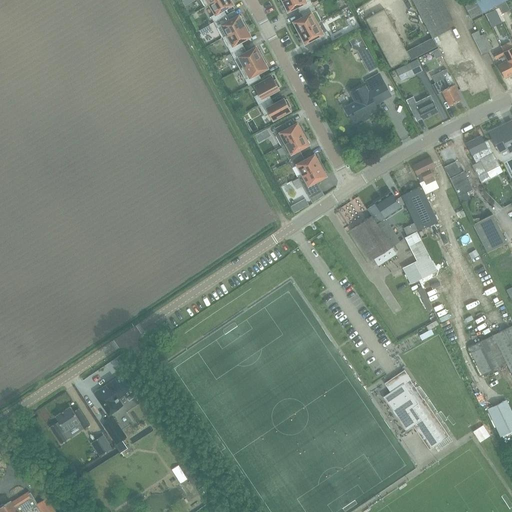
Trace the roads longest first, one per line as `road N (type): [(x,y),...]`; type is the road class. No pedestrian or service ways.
road 1 (tertiary): [(125,337),(351,188)]
road 2 (residential): [(351,188),(251,0)]
road 3 (unclassified): [(243,511),(125,337)]
road 4 (tertiary): [(351,188),(511,99)]
road 5 (tertiary): [(0,418),(125,337)]
